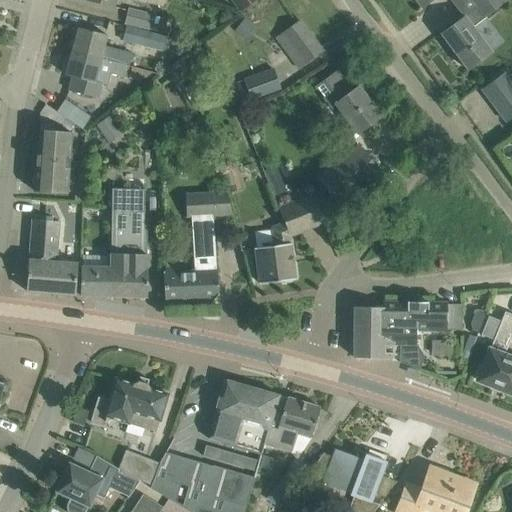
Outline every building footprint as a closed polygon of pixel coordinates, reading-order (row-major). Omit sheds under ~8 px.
[(234,0),(233,1),(243,13),(260,0),(234,0)] [(471,0),(477,7),(441,34),(468,69),(491,52),(473,27),(504,4),(500,0),(471,0)] [(151,15),(128,9),(125,24),(148,30),(148,29),(168,34),(171,20),(151,15)] [(277,37),(292,57),(291,57),(299,69),(322,51),(299,21),(277,37)] [(78,27),(72,51),(129,66),(132,53),(104,46),(107,35),(78,27)] [(122,41),(163,51),(166,37),(126,27),(122,41)] [(72,51),(66,75),(72,77),(69,90),(97,98),(101,84),(107,86),(111,74),(126,78),(129,66),(72,51)] [(236,88),(230,90),(236,106),(281,89),(274,69),(234,83),(236,88)] [(320,84),(316,87),(330,106),(335,103),(349,122),(336,132),(350,152),(317,177),(338,206),(381,175),(359,145),(358,146),(352,137),(380,116),(359,87),(353,91),(338,71),(322,83),(320,84)] [(482,89),(506,122),(511,117),(511,84),(503,73),(482,89)] [(82,127),(90,114),(64,98),(56,111),(82,127)] [(111,116),(98,122),(106,140),(120,134),(111,116)] [(34,191),(66,194),(71,132),(39,130),(34,191)] [(275,194),(296,185),(285,159),(264,168),(275,194)] [(112,188),(110,257),(112,257),(111,296),(147,297),(147,268),(146,268),(147,224),(143,224),(144,205),(144,188),(124,188),(112,188)] [(232,214),(226,191),(185,193),(186,217),(192,217),(194,270),(176,271),(175,267),(164,267),(164,271),(163,271),(165,302),(214,299),(214,300),(219,294),(218,294),(217,268),(215,268),(213,215),(232,214)] [(283,283),(291,282),(292,280),(295,279),(290,236),(325,222),(313,194),(278,208),(284,223),(272,228),(274,245),(255,247),(260,283),(282,281),(283,283)] [(59,221),(52,221),(32,219),(29,259),(26,291),(75,295),(77,264),(56,262),(59,221)] [(82,267),(81,267),(80,295),(111,296),(112,257),(110,257),(110,267),(106,267),(82,267)] [(355,307),(354,357),(392,358),(392,344),(400,344),(399,362),(411,366),(411,365),(417,368),(417,369),(419,370),(424,355),(416,343),(417,332),(445,332),(445,303),(428,303),(428,302),(407,301),(407,302),(383,301),(383,307),(355,307)] [(511,357),(504,355),(511,335),(511,314),(505,312),(483,366),(479,364),(474,376),(478,378),(477,380),(511,393),(511,357)] [(160,420),(168,394),(150,388),(147,384),(149,379),(140,376),(138,381),(133,383),(115,378),(109,401),(99,398),(91,422),(104,426),(105,422),(107,422),(108,417),(155,431),(159,420),(160,420)] [(216,414),(209,438),(223,442),(223,443),(227,444),(245,450),(261,455),(264,445),(268,446),(273,429),(277,430),(287,398),(279,395),(253,387),(224,379),(214,414),(216,414)] [(287,398),(277,430),(273,429),(268,446),(292,453),(298,434),(311,437),(320,407),(287,397),(287,398)] [(206,445),(203,456),(204,456),(211,458),(215,447),(207,445),(206,445)] [(215,447),(211,458),(220,461),(223,450),(215,447)] [(323,454),(304,480),(319,486),(320,481),(350,492),(349,495),(354,496),(348,511),(351,511),(373,511),(378,505),(371,503),(386,461),(357,450),(355,456),(335,449),(332,458),(323,454)] [(117,472),(140,480),(147,483),(159,463),(125,450),(118,469),(117,472)] [(223,450),(220,461),(229,463),(232,453),(223,450)] [(151,485),(150,488),(168,499),(170,500),(182,507),(195,460),(166,452),(159,463),(151,485)] [(232,453),(229,463),(238,466),(241,455),(232,453)] [(241,455),(238,466),(246,468),(249,458),(241,455)] [(61,475),(56,486),(58,487),(57,491),(70,497),(67,503),(67,504),(67,505),(67,506),(66,507),(67,508),(67,509),(67,510),(67,511),(68,511),(67,511),(84,511),(85,511),(88,506),(89,506),(95,495),(104,499),(109,488),(113,490),(121,473),(117,472),(118,469),(97,456),(89,472),(69,463),(63,476),(61,475)] [(249,458),(246,468),(255,471),(258,460),(249,458)] [(267,499),(280,509),(310,467),(298,458),(267,499)] [(195,460),(182,507),(190,511),(212,511),(225,468),(213,465),(213,466),(202,462),(195,460)] [(225,468),(212,511),(244,511),(254,477),(225,468)] [(442,511),(463,511),(467,504),(474,485),(430,469),(421,493),(407,488),(407,486),(406,485),(397,511),(423,511),(426,506),(442,511)] [(132,511),(159,511),(163,506),(143,494),(132,511)]
